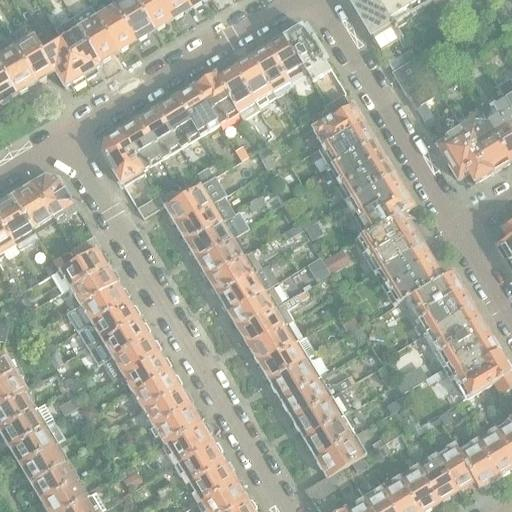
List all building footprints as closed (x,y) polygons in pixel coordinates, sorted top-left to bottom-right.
[(154,31),(134,0),(126,0),(115,7),(135,42),(137,41),(139,43),(146,39),(146,35),(154,31)] [(172,20),(159,0),(134,0),(154,31),(155,30),(158,32),(165,28),(164,24),(172,20)] [(190,9),(184,0),(159,0),(172,20),(173,19),(176,21),(183,17),(183,14),(190,9)] [(205,0),(184,0),(190,9),(191,8),(194,10),(201,6),(201,3),(205,0)] [(391,27),(375,0),(350,0),(350,2),(381,52),(402,41),(396,30),(392,26),(391,27)] [(432,2),(430,0),(375,0),(391,27),(392,26),(396,30),(407,23),(404,19),(432,2)] [(135,42),(115,7),(97,18),(117,53),(118,52),(121,54),(128,50),(128,46),(135,42)] [(457,27),(446,9),(439,13),(450,32),(457,27)] [(27,27),(21,17),(16,21),(21,30),(27,27)] [(117,53),(97,18),(79,29),(91,49),(101,66),(110,61),(110,57),(117,53)] [(86,83),(62,42),(44,53),(36,39),(42,35),(35,24),(27,29),(31,37),(54,72),(65,91),(70,87),(72,91),(86,83)] [(101,66),(91,49),(79,29),(77,30),(79,32),(62,42),(86,83),(99,75),(97,72),(102,68),(101,66)] [(332,74),(309,34),(300,32),(287,40),(292,49),(300,61),(309,76),(314,85),(332,74)] [(292,49),(287,40),(284,35),(267,45),(269,49),(291,86),(309,76),(300,61),(292,49)] [(54,72),(31,37),(15,47),(11,40),(10,41),(35,83),(37,82),(40,84),(46,80),(46,77),(54,72)] [(413,46),(408,37),(403,39),(409,49),(413,46)] [(35,83),(10,41),(0,46),(0,67),(16,95),(17,94),(20,96),(27,91),(27,88),(35,83)] [(291,86),(269,49),(267,45),(249,56),(276,100),(287,94),(284,90),(291,86)] [(463,77),(484,64),(479,55),(457,68),(463,77)] [(276,100),(249,56),(232,66),(259,111),(276,100)] [(427,87),(430,85),(415,60),(393,74),(408,98),(427,87)] [(259,111),(232,66),(215,77),(240,117),(256,108),(258,111),(259,111)] [(16,95),(0,67),(0,105),(2,106),(9,102),(9,99),(16,95)] [(240,117),(215,77),(196,88),(196,89),(220,129),(240,117)] [(508,94),(499,78),(494,81),(503,97),(508,94)] [(434,99),(427,87),(408,98),(415,111),(434,99)] [(220,129),(196,89),(177,100),(201,141),(220,129)] [(350,109),(344,100),(345,98),(345,96),(333,104),(324,109),(330,121),(350,109)] [(201,141),(177,100),(157,112),(181,152),(201,141)] [(511,163),(511,113),(505,102),(494,108),(483,116),(487,124),(511,164),(511,163)] [(464,120),(457,107),(450,112),(457,124),(464,120)] [(326,147),(363,124),(353,108),(350,109),(330,121),(317,129),(312,132),(313,133),(317,141),(321,139),(326,147)] [(330,121),(324,109),(310,118),(311,120),(317,129),(330,121)] [(181,152),(157,112),(138,123),(162,164),(181,152)] [(312,132),(317,129),(311,120),(295,130),(300,139),(312,132)] [(511,164),(487,124),(479,129),(474,121),(460,129),(489,177),(511,164)] [(162,164),(138,123),(120,134),(143,175),(162,164)] [(331,169),(374,143),(363,124),(326,147),(320,151),(331,169)] [(489,177),(460,129),(435,144),(458,183),(469,176),(475,186),(489,177)] [(299,140),(294,132),(286,137),(290,145),(299,140)] [(143,175),(120,134),(119,135),(120,136),(106,145),(103,155),(125,190),(142,179),(141,176),(143,175)] [(394,176),(374,143),(331,169),(332,171),(329,173),(347,204),(394,176)] [(270,157),(266,149),(257,154),(261,162),(270,157)] [(274,166),(270,159),(262,163),(267,173),(272,170),(274,166)] [(210,182),(204,172),(197,176),(203,186),(210,182)] [(290,193),(279,176),(272,180),(283,198),(290,193)] [(414,209),(394,176),(347,204),(367,238),(403,215),(414,209)] [(78,213),(59,182),(45,179),(32,187),(51,220),(55,227),(78,213)] [(153,190),(147,180),(143,182),(149,192),(153,190)] [(211,207),(203,193),(215,185),(212,181),(206,185),(206,186),(180,201),(166,210),(171,216),(170,219),(174,225),(177,226),(177,227),(211,207)] [(51,220),(32,187),(11,199),(31,231),(51,220)] [(192,193),(189,187),(181,192),(184,198),(192,193)] [(165,210),(166,210),(180,201),(178,198),(176,197),(174,195),(172,195),(169,194),(166,194),(164,195),(161,197),(158,199),(165,210)] [(31,231),(11,199),(0,205),(0,224),(11,243),(31,231)] [(165,210),(158,199),(137,211),(144,222),(165,210)] [(252,215),(266,207),(262,200),(248,208),(252,215)] [(330,214),(341,207),(338,202),(327,209),(330,214)] [(188,246),(222,225),(211,207),(177,227),(181,234),(181,237),(184,243),(187,244),(188,246)] [(294,222),(287,209),(281,213),(288,225),(294,222)] [(423,248),(403,215),(367,238),(360,242),(379,274),(423,248)] [(199,263),(232,243),(232,242),(243,236),(233,218),(222,225),(188,246),(192,251),(191,255),(195,260),(198,262),(199,263)] [(0,249),(11,243),(0,224),(0,267),(3,272),(7,270),(2,261),(4,259),(0,252),(0,249)] [(323,236),(316,224),(305,231),(311,243),(323,236)] [(511,224),(502,231),(508,241),(497,248),(511,272),(511,224)] [(97,253),(96,251),(99,249),(93,240),(73,252),(78,262),(79,264),(97,253)] [(209,280),(243,260),(232,243),(199,263),(202,269),(202,272),(205,278),(208,279),(209,280)] [(443,280),(423,248),(379,274),(399,308),(407,304),(406,302),(443,280)] [(350,266),(341,252),(323,263),(331,277),(350,266)] [(70,292),(107,269),(106,268),(108,264),(104,257),(99,257),(97,253),(79,264),(78,262),(66,269),(59,274),(60,275),(70,292)] [(253,277),(260,272),(262,271),(252,254),(250,255),(243,260),(209,280),(212,286),(212,289),(216,295),(219,296),(219,297),(253,277)] [(66,269),(60,259),(52,264),(59,274),(66,269)] [(80,309),(117,287),(116,285),(119,282),(114,274),(110,274),(107,269),(70,292),(80,309)] [(473,308),(468,300),(466,300),(458,286),(458,284),(455,278),(452,277),(451,275),(443,280),(406,302),(407,304),(426,336),(473,308)] [(230,315),(264,294),(253,277),(219,297),(223,303),(222,306),(226,312),(229,313),(230,315)] [(90,326),(127,304),(127,303),(129,299),(125,292),(120,292),(117,287),(80,309),(90,326)] [(240,331),(283,305),(273,289),(264,294),(230,315),(233,320),(233,324),(236,329),(239,331),(240,331)] [(250,350),(284,329),(293,323),(286,312),(308,299),(305,292),(283,305),(240,331),(243,338),(243,341),(247,347),(249,348),(250,350)] [(346,310),(339,297),(330,303),(337,315),(346,310)] [(101,343),(138,321),(137,320),(140,317),(135,309),(131,309),(127,304),(90,326),(101,343)] [(493,341),(488,333),(486,333),(476,318),(477,315),(473,308),(426,336),(446,368),(493,341)] [(360,330),(349,313),(338,320),(348,337),(360,330)] [(361,327),(370,322),(365,314),(357,319),(361,327)] [(38,326),(33,317),(26,322),(31,330),(38,326)] [(111,361),(148,339),(148,338),(150,334),(146,326),(141,327),(138,321),(101,343),(111,361)] [(0,343),(5,345),(9,328),(0,326),(0,343)] [(261,367),(295,346),(284,329),(250,350),(254,355),(253,358),(257,364),(260,365),(261,367)] [(367,340),(361,330),(353,335),(360,345),(367,340)] [(122,378),(159,356),(158,355),(161,351),(156,344),(152,344),(148,339),(111,361),(122,378)] [(272,385),(310,362),(309,361),(316,356),(306,339),(295,346),(261,367),(264,372),(264,376),(267,381),(270,383),(272,385)] [(511,376),(511,373),(507,365),(504,364),(496,351),(497,348),(493,341),(446,368),(467,403),(493,388),(511,376)] [(384,347),(375,353),(381,363),(390,356),(384,347)] [(29,392),(9,359),(0,356),(0,408),(25,394),(26,395),(29,392)] [(132,395),(169,373),(171,369),(166,361),(162,362),(159,356),(122,378),(132,395)] [(283,403),(320,380),(310,362),(272,385),(271,388),(275,395),(278,396),(283,403)] [(394,387),(384,368),(378,372),(389,390),(394,387)] [(425,380),(420,372),(410,379),(414,386),(425,380)] [(429,388),(444,378),(440,372),(425,382),(429,388)] [(142,413),(179,390),(181,386),(177,379),(172,379),(169,373),(132,395),(142,413)] [(500,398),(511,390),(511,376),(493,388),(500,398)] [(294,422),(332,399),(352,388),(347,380),(334,387),(333,387),(327,391),(320,380),(283,403),(283,404),(283,407),(287,414),(290,415),(294,422)] [(68,391),(64,384),(57,388),(61,395),(68,391)] [(153,431),(189,407),(192,404),(187,396),(183,397),(179,390),(142,413),(153,431)] [(36,411),(26,395),(25,394),(0,408),(0,432),(0,433),(36,411)] [(305,441),(343,418),(332,399),(294,422),(295,423),(294,426),(298,433),(301,434),(305,441)] [(390,416),(403,408),(399,400),(386,409),(390,416)] [(11,451),(55,424),(45,407),(36,412),(36,411),(0,433),(4,439),(3,442),(7,448),(10,449),(11,451)] [(164,448),(201,426),(200,425),(202,421),(198,414),(193,414),(189,407),(153,431),(164,448)] [(491,425),(485,413),(477,418),(484,429),(491,425)] [(317,460),(355,438),(343,418),(305,441),(306,442),(306,445),(310,452),(313,453),(317,460)] [(89,427),(87,423),(86,421),(78,426),(81,432),(89,427)] [(511,422),(496,432),(507,450),(505,451),(511,462),(511,422)] [(21,468),(57,447),(57,446),(65,441),(55,424),(11,451),(14,456),(14,459),(18,466),(20,466),(21,468)] [(109,433),(105,426),(94,433),(99,440),(109,433)] [(175,468),(212,445),(208,439),(210,435),(206,427),(201,427),(201,426),(164,448),(175,468)] [(511,468),(511,462),(505,451),(507,450),(496,432),(478,443),(489,461),(487,462),(497,478),(499,477),(502,478),(508,474),(508,471),(511,468)] [(407,448),(400,437),(395,440),(401,451),(407,448)] [(327,481),(363,460),(367,457),(355,438),(317,460),(318,461),(317,464),(321,471),(324,472),(328,479),(326,480),(327,481)] [(117,449),(112,441),(102,447),(106,455),(117,449)] [(375,452),(383,446),(380,441),(372,447),(375,452)] [(497,478),(487,462),(489,461),(478,443),(459,454),(470,472),(469,473),(474,482),(478,489),(481,488),(484,489),(490,485),(490,482),(497,478)] [(187,487),(224,465),(220,458),(222,454),(218,447),(213,447),(212,445),(175,468),(187,487)] [(31,485),(67,463),(57,447),(21,468),(22,470),(22,473),(26,479),(28,480),(31,485)] [(470,472),(459,454),(455,447),(437,458),(449,478),(447,479),(456,493),(459,492),(461,493),(468,489),(468,486),(474,482),(469,473),(470,472)] [(387,457),(382,449),(377,452),(382,460),(387,457)] [(456,493),(447,479),(449,478),(437,458),(418,469),(430,488),(429,489),(438,504),(440,503),(443,504),(450,500),(450,497),(456,493)] [(363,460),(351,466),(358,477),(369,470),(363,460)] [(42,503),(78,481),(67,463),(31,485),(33,487),(32,490),(36,496),(39,497),(42,503)] [(198,506),(235,483),(231,477),(233,473),(229,466),(224,466),(224,465),(187,487),(198,506)] [(438,504),(429,489),(430,488),(418,469),(400,480),(412,499),(411,500),(417,511),(430,511),(431,511),(431,508),(438,504)] [(142,484),(137,475),(123,483),(128,492),(142,484)] [(417,511),(411,500),(412,499),(400,480),(382,491),(394,511),(392,511),(417,511)] [(67,511),(89,499),(78,481),(42,503),(43,505),(43,507),(45,511),(67,511)] [(314,505),(334,493),(327,481),(306,493),(314,505)] [(232,511),(247,504),(243,496),(245,492),(241,485),(236,485),(235,483),(198,506),(201,511),(232,511)] [(161,502),(177,493),(172,484),(157,494),(161,502)] [(92,498),(103,492),(99,487),(89,493),(92,498)] [(392,511),(394,511),(382,491),(364,502),(370,511),(392,511)] [(97,511),(89,499),(67,511),(97,511)] [(370,511),(364,502),(346,511),(370,511)]
